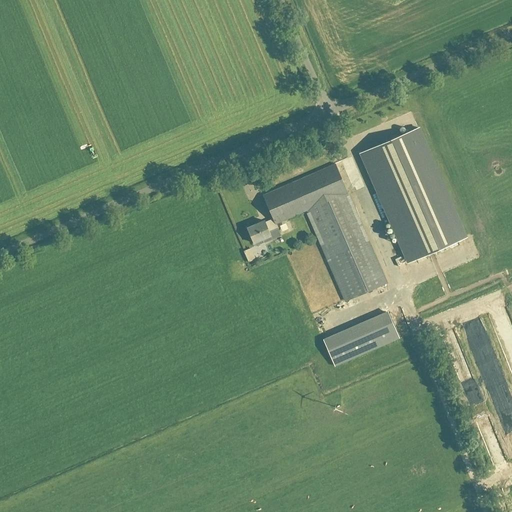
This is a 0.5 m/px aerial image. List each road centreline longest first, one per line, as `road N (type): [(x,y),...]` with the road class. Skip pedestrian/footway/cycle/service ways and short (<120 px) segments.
road 1 (unclassified): [(0,255),(329,115)]
road 2 (unclassified): [(329,115),(511,36)]
road 3 (unclassified): [(329,115),(281,0)]
